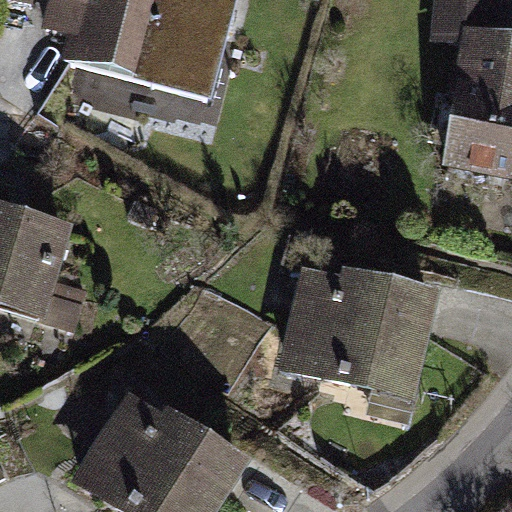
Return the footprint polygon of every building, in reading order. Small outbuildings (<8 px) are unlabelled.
[(224,0),(44,0),(32,52),(202,93),(224,0)] [(431,0),(426,36),(451,39),(445,77),(423,74),(413,142),(437,145),(434,164),(511,175),(511,43),(481,39),(486,0),(431,0)] [(60,222),(0,205),(0,300),(37,311),(60,222)] [(429,288),(301,260),(279,361),(367,380),(359,416),(400,424),(429,288)] [(200,511),(235,459),(125,386),(67,474),(124,511),(200,511)]
